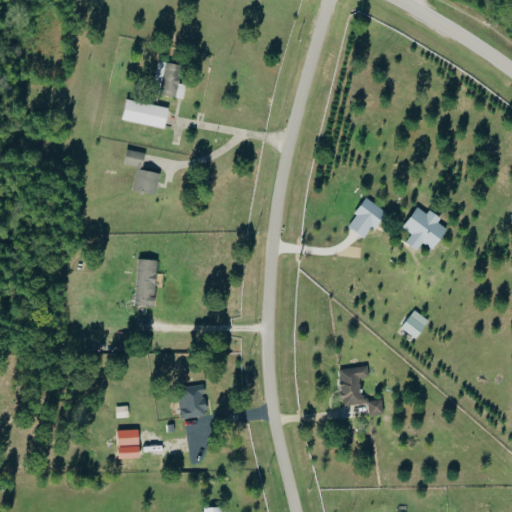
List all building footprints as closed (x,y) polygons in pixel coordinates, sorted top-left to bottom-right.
[(181,67),(156,61),(148,92),(173,99),(181,67)] [(118,121),(161,129),(165,109),(122,100),(118,121)] [(120,164),(139,169),(143,154),(124,150),(120,164)] [(129,191),(153,196),(158,175),(134,170),(129,191)] [(344,226),(362,240),(383,213),(365,199),(344,226)] [(399,227),(409,235),(403,243),(414,252),(421,243),(429,250),(445,230),(436,223),(438,220),(426,210),(423,214),(415,207),(399,227)] [(152,307),(154,261),(134,260),(132,307),(152,307)] [(399,329),(414,340),(427,321),(412,310),(399,329)] [(337,370),(341,407),(366,404),(367,416),(382,414),(380,400),(360,402),(358,379),(367,378),(365,367),(337,370)] [(179,420),(206,415),(200,385),(180,389),(181,397),(176,398),(179,420)] [(135,430),(113,431),(115,460),(136,459),(135,430)]
